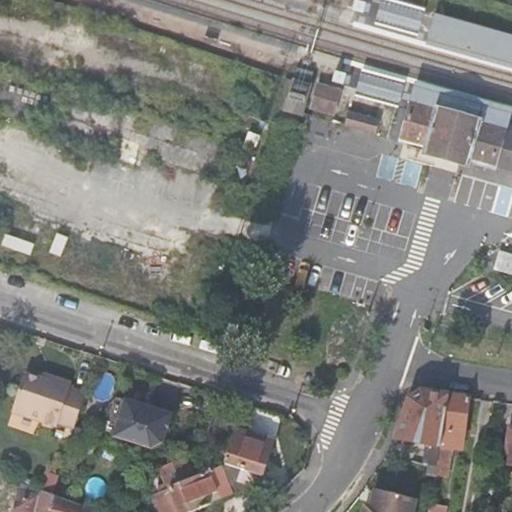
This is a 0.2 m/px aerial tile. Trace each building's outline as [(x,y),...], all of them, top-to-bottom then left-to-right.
[(362,0),(360,8),(372,12),(373,6),(375,1),(371,0),(362,0)] [(511,51),(511,36),(444,17),(436,15),(435,18),(433,29),(511,51)] [(511,51),(433,29),(429,41),(511,65),(511,51)] [(338,85),(349,88),(351,83),(352,78),(346,76),(341,75),(338,85)] [(295,81),(286,111),(303,116),(312,86),(295,81)] [(503,133),(508,114),(415,87),(409,105),(436,113),(447,116),(468,123),(478,125),(503,133)] [(341,94),(320,88),(315,107),(335,113),(335,111),(341,94)] [(511,135),(503,133),(478,125),(468,123),(447,116),(436,113),(409,105),(398,145),(424,153),(423,157),(434,160),(456,167),(465,169),(466,166),(491,173),(492,168),(511,174),(511,135)] [(378,123),(353,116),(348,132),(373,140),(378,123)] [(511,256),(499,253),(494,271),(511,276),(511,256)] [(86,395),(70,389),(70,386),(51,379),(50,383),(25,375),(14,412),(56,428),(58,424),(74,430),(86,395)] [(447,396),(422,393),(407,402),(394,441),(424,445),(419,466),(425,466),(423,478),(430,479),(437,447),(447,396)] [(114,435),(165,449),(176,410),(125,396),(114,435)] [(447,396),(437,447),(448,448),(460,450),(468,399),(447,396)] [(511,431),(506,431),(502,456),(510,457),(511,443),(511,431)] [(225,466),(240,471),(237,483),(251,488),(254,489),(258,479),(259,479),(271,444),(237,432),(225,466)] [(439,472),(443,473),(448,448),(437,447),(430,479),(423,511),(440,511),(441,507),(436,506),(439,493),(434,491),(439,472)] [(201,508),(251,488),(237,483),(240,471),(225,466),(215,470),(213,467),(197,472),(191,480),(185,463),(161,474),(175,511),(199,511),(200,511),(201,508)] [(41,492),(52,496),(58,479),(47,475),(41,492)] [(0,511),(11,511),(18,484),(4,477),(0,493),(0,511)] [(41,492),(18,484),(11,511),(96,511),(52,496),(41,492)] [(413,511),(416,502),(374,491),(370,508),(363,507),(361,511),(413,511)]
